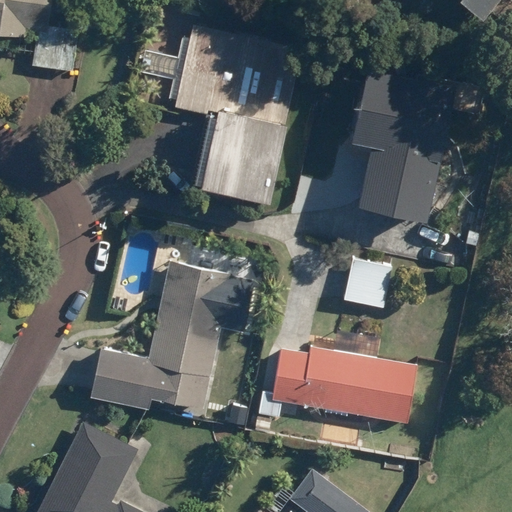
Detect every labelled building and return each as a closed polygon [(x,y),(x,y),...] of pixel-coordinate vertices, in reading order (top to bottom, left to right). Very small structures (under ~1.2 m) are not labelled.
[(54,0),(0,0),(0,28),(43,32),(40,65),(77,69),(81,27),(52,25),(54,0)] [(481,0),(492,10),(501,0),(481,0)] [(307,40),(194,17),(177,102),(214,110),(201,178),(277,193),(307,40)] [(491,83),(374,57),(357,131),(377,135),(363,194),(432,210),(455,113),(483,119),(491,83)] [(153,360),(103,351),(94,394),(152,405),(155,392),(209,403),(236,266),(173,254),(153,360)] [(394,263),(354,255),(346,298),(385,306),(394,263)] [(420,357),(284,339),(275,398),(412,417),(420,357)] [(142,442),(85,416),(41,511),(153,511),(118,496),(142,442)] [(377,511),(315,465),(295,491),(322,511),(377,511)]
